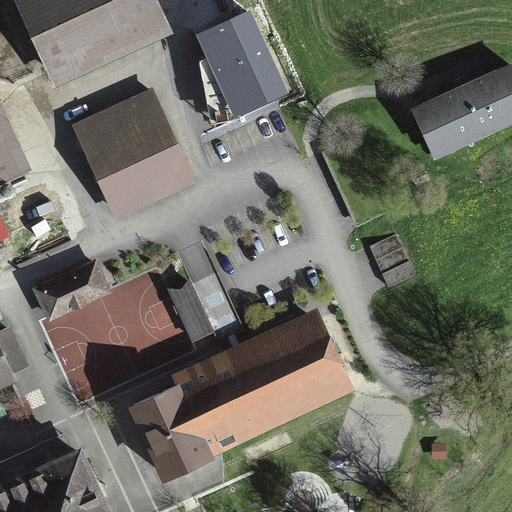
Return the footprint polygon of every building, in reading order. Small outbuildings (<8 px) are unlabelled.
[(18,0),(51,71),(163,20),(154,0),(18,0)] [(289,84),(250,0),(249,0),(195,25),(234,110),(289,84)] [(511,69),(510,65),(413,109),(423,129),(428,127),(440,153),(506,123),(504,117),(511,113),(511,69)] [(76,125),(105,188),(180,154),(151,91),(76,125)] [(385,213),(351,138),(325,150),(359,224),(385,213)] [(0,179),(8,176),(0,158),(0,179)] [(415,274),(395,234),(369,246),(388,287),(415,274)] [(94,263),(37,289),(50,317),(107,290),(94,263)] [(170,293),(191,337),(212,327),(218,341),(243,329),(217,272),(170,293)] [(344,382),(316,320),(212,369),(210,365),(188,376),(189,379),(133,404),(167,477),(210,456),(205,445),(344,382)] [(0,383),(11,378),(4,362),(17,355),(18,357),(20,356),(7,328),(0,331),(0,383)] [(0,511),(105,511),(78,452),(44,468),(34,446),(0,462),(0,464),(9,484),(0,488),(0,511)]
